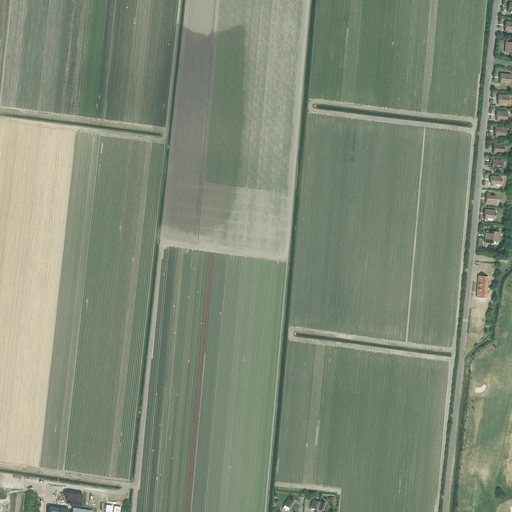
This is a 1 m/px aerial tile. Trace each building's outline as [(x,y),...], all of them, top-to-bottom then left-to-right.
[(510,80),(510,74),(500,73),(499,81),(499,84),(502,84),(502,82),(509,82),(509,80),(510,80)] [(508,101),(508,95),(498,94),(497,102),(497,105),(500,105),(500,102),(507,103),(507,101),(508,101)] [(506,117),(507,112),(496,111),(495,119),(496,119),(495,121),(498,121),(498,119),(505,119),(506,117)] [(505,133),(505,128),(495,127),(494,135),(494,137),(497,138),(497,135),(504,136),(504,133),(505,133)] [(503,150),(504,144),(493,143),(492,151),(493,151),(492,154),(495,154),(495,151),(502,152),(503,149),(503,150)] [(502,166),(502,160),(492,159),(491,167),(491,170),(494,170),(494,168),(501,168),(501,166),(502,166)] [(500,182),(501,177),(490,176),(489,183),(491,183),(491,186),(496,186),(496,184),(499,184),(499,182),(500,182)] [(488,196),(489,193),(486,193),(486,195),(485,203),(495,204),(496,199),(495,199),(495,196),(488,196)] [(494,216),(495,210),(484,209),(483,217),(484,217),(483,220),(491,220),(490,220),(490,218),(493,218),(494,216)] [(499,232),(499,229),(497,229),(496,231),(492,231),(492,234),(491,241),(498,242),(499,236),(499,232)] [(477,287),(486,287),(487,277),(478,276),(478,279),(478,281),(477,282),(477,287)] [(486,298),(486,287),(477,287),(477,292),(477,293),(476,294),(476,297),(486,298)] [(289,498),(282,507),(287,511),(294,501),(289,498)] [(313,500),(310,507),(316,509),(317,509),(319,502),(313,500)] [(319,501),(319,502),(317,509),(323,511),(325,503),(319,501)]
